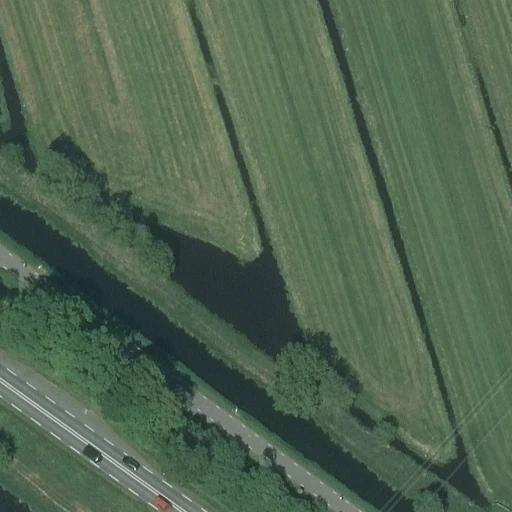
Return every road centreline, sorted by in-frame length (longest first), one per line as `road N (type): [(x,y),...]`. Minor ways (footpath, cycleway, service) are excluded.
road 1 (unclassified): [(346,511),(0,257)]
road 2 (primary): [(180,511),(0,382)]
